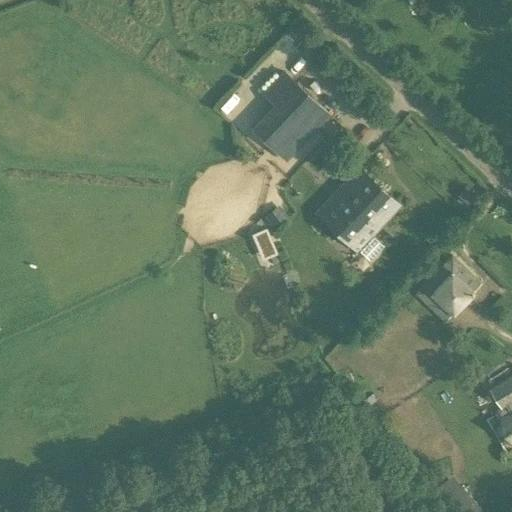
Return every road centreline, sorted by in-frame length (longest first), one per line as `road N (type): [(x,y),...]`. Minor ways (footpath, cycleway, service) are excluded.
road 1 (unclassified): [(511,192),(308,0)]
road 2 (unknown): [(506,187),(464,239),(469,258),(495,279),(490,300),(474,315)]
